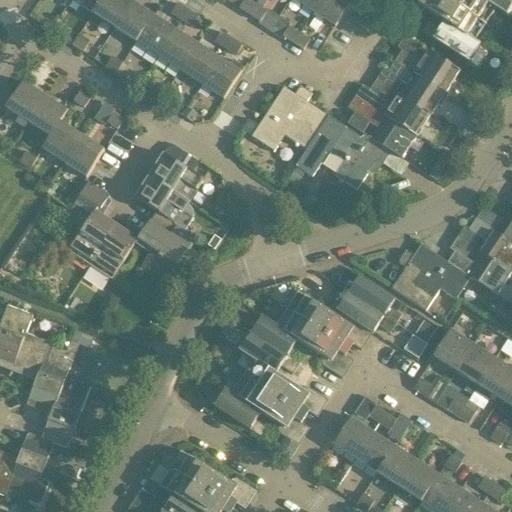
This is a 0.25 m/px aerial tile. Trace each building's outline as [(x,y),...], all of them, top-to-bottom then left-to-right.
[(101,0),(70,0),(69,1),(91,16),(101,0)] [(113,30),(131,2),(128,0),(101,0),(91,16),(113,30)] [(249,16),(256,5),(247,0),(244,0),(239,9),(249,16)] [(259,0),(256,5),(249,16),(260,23),(266,12),(261,9),(266,0),(259,0)] [(291,0),(313,15),(322,0),(291,0)] [(351,0),(322,0),(313,15),(334,29),(353,1),(351,0)] [(421,5),(412,0),(400,0),(398,3),(415,14),(421,5)] [(423,0),(421,5),(415,14),(418,16),(423,14),(425,11),(444,24),(474,42),(495,9),(481,0),(423,0)] [(511,0),(481,0),(495,9),(506,17),(511,7),(511,0)] [(153,16),(131,2),(113,30),(135,44),(153,16)] [(181,22),(188,12),(177,5),(170,15),(181,22)] [(270,34),(279,17),(268,10),(258,26),(270,34)] [(198,18),(188,12),(181,22),(192,29),(198,18)] [(157,58),(175,30),(153,16),(135,44),(157,58)] [(290,25),(279,17),(270,34),(281,40),(282,37),(289,27),(290,25)] [(474,42),(444,24),(440,30),(427,22),(420,33),(468,64),(480,46),(474,42)] [(293,44),(299,34),(289,27),(282,37),(293,44)] [(197,45),(175,30),(157,58),(179,73),(197,45)] [(225,50),(231,40),(221,33),(214,43),(225,50)] [(310,41),(299,34),(293,44),(303,51),(310,41)] [(231,40),(225,50),(235,57),(241,47),(231,40)] [(201,87),(219,59),(197,45),(179,73),(201,87)] [(112,51),(103,62),(132,85),(141,73),(112,51)] [(402,51),(395,62),(444,95),(459,73),(427,53),(420,63),(402,51)] [(241,73),(219,59),(201,87),(223,101),(241,73)] [(444,95),(395,62),(387,74),(405,86),(398,96),(430,117),(444,95)] [(27,125),(46,97),(23,83),(5,111),(27,125)] [(284,138),(306,152),(328,118),(307,104),(312,97),(300,89),(295,97),(284,89),(250,139),(273,154),(284,138)] [(73,102),(84,109),(91,99),(80,92),(73,102)] [(416,138),(430,117),(398,96),(392,106),(373,95),(366,106),(416,138)] [(68,112),(46,97),(27,125),(48,138),(50,140),(61,124),(68,112)] [(416,138),(366,106),(355,98),(347,110),(374,128),(367,138),(368,139),(388,152),(401,161),(416,138)] [(118,130),(119,127),(124,120),(113,113),(106,123),(118,130)] [(388,152),(368,139),(366,143),(328,118),(306,152),(295,168),(312,179),(321,165),(319,164),(330,148),(346,159),(334,177),(356,192),(373,164),(378,168),(388,152)] [(250,139),(258,127),(248,120),(240,132),(250,139)] [(64,165),(82,137),(61,124),(50,140),(48,138),(41,150),(64,165)] [(104,151),(82,137),(64,165),(86,179),(104,151)] [(148,177),(188,203),(203,181),(192,174),(199,164),(172,146),(166,151),(162,155),(148,177)] [(36,160),(25,153),(19,163),(30,171),(36,160)] [(134,198),(156,213),(185,232),(191,222),(193,219),(193,215),(193,213),(192,211),(191,209),(189,207),(187,206),(188,203),(148,177),(134,198)] [(90,267),(116,226),(99,215),(102,211),(95,206),(103,193),(88,184),(83,181),(63,213),(70,217),(79,203),(94,213),(67,253),(90,267)] [(156,213),(138,241),(137,242),(151,251),(139,269),(164,285),(194,238),(185,232),(156,213)] [(511,243),(503,238),(503,237),(476,220),(469,232),(488,244),(481,254),(511,274),(511,273),(511,243)] [(138,241),(116,226),(90,267),(111,281),(137,242),(138,241)] [(511,274),(481,254),(474,265),(455,252),(448,263),(421,245),(421,246),(470,279),(497,297),(511,274)] [(470,279),(421,246),(414,257),(405,251),(397,264),(406,269),(391,291),(425,314),(439,292),(455,303),(470,279)] [(348,295),(395,325),(400,317),(390,310),(395,301),(359,278),(348,295)] [(297,293),(275,328),(298,343),(324,359),(321,363),(323,367),(326,369),(332,361),(337,352),(346,358),(353,347),(345,342),(350,333),(356,325),(349,321),(346,325),(297,293)] [(336,312),(349,321),(356,325),(356,324),(373,335),(378,327),(389,334),(395,325),(348,295),(336,312)] [(0,368),(36,382),(50,345),(26,336),(33,317),(6,307),(0,323),(0,368)] [(261,319),(250,335),(299,367),(305,358),(294,350),(298,343),(275,328),(261,319)] [(350,333),(367,344),(373,335),(356,324),(356,325),(350,333)] [(455,373),(473,345),(451,331),(433,359),(455,373)] [(67,352),(50,345),(36,382),(26,407),(50,417),(65,379),(78,346),(98,354),(102,342),(75,332),(67,352)] [(367,344),(350,333),(345,342),(353,347),(361,353),(367,344)] [(277,376),(282,368),(293,376),(299,367),(250,335),(239,353),(253,362),(253,361),(277,376)] [(455,373),(477,387),(495,359),(473,345),(455,373)] [(354,363),(346,358),(337,352),(332,361),(348,372),(354,363)] [(477,387),(499,401),(511,379),(511,370),(495,359),(477,387)] [(253,361),(253,362),(231,395),(262,415),(262,416),(279,427),(276,430),(279,435),(281,437),(287,428),(293,419),(302,425),(309,414),(300,409),(306,400),(312,391),(309,389),(305,390),(303,393),(277,376),(253,361)] [(348,372),(332,361),(326,369),(343,380),(348,372)] [(424,397),(436,379),(425,372),(413,390),(424,397)] [(50,417),(41,439),(52,444),(52,445),(66,450),(89,388),(65,379),(50,417)] [(511,379),(499,401),(511,409),(511,379)] [(231,395),(226,391),(214,409),(263,441),(269,431),(257,423),(262,416),(262,415),(231,395)] [(328,402),(312,391),(306,400),(323,411),(328,402)] [(457,418),(468,401),(457,393),(446,412),(457,418)] [(323,411),(306,400),(300,409),(309,414),(317,419),(323,411)] [(478,408),(468,401),(457,418),(468,425),(478,408)] [(368,418),(379,425),(385,415),(375,408),(368,418)] [(385,415),(379,425),(389,432),(395,421),(385,415)] [(310,430),(302,425),(293,419),(287,428),(304,439),(310,430)] [(355,460),(373,433),(350,419),(333,446),(355,460)] [(501,446),(510,432),(511,429),(500,422),(490,439),(501,446)] [(304,439),(287,428),(281,437),(298,448),(304,439)] [(395,448),(373,433),(355,460),(377,475),(395,448)] [(39,479),(52,445),(52,444),(41,439),(28,434),(18,460),(4,496),(39,509),(49,483),(39,479)] [(395,448),(377,475),(399,489),(417,462),(395,448)] [(0,496),(3,497),(4,496),(18,460),(0,453),(0,496)] [(159,487),(174,497),(197,511),(232,511),(235,508),(227,502),(233,492),(240,482),(238,481),(231,482),(230,484),(181,453),(159,487)] [(450,457),(444,467),(455,474),(461,464),(450,457)] [(438,476),(417,462),(399,489),(421,503),(438,476)] [(434,511),(446,511),(460,491),(438,476),(421,503),(434,511)] [(488,496),(494,486),(483,479),(477,489),(488,496)] [(257,493),(240,482),(233,492),(250,503),(257,493)] [(494,486),(488,496),(485,499),(493,504),(496,501),(499,503),(505,492),(494,486)] [(137,497),(160,511),(197,511),(174,497),(169,505),(156,496),(155,498),(142,490),(137,497)] [(477,511),(482,505),(460,491),(446,511),(477,511)] [(244,511),(250,503),(233,492),(227,502),(235,508),(242,511),(244,511)] [(362,495),(356,506),(365,511),(367,511),(374,503),(362,495)] [(160,511),(137,497),(132,504),(144,511),(160,511)]
